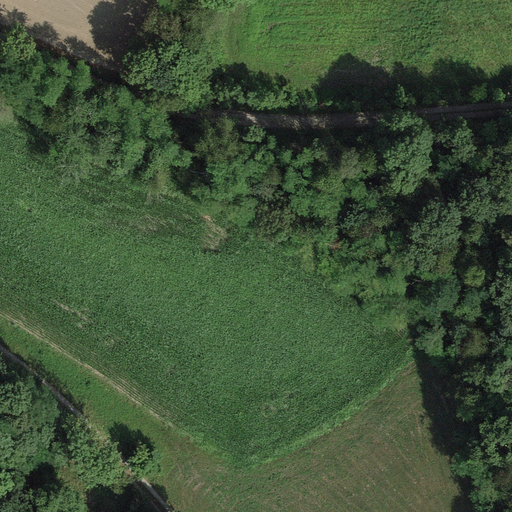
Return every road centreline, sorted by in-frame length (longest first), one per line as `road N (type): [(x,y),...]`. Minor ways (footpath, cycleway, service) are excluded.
road 1 (track): [(0,35),(113,92),(247,122),(511,108)]
road 2 (track): [(0,358),(91,430),(166,511)]
